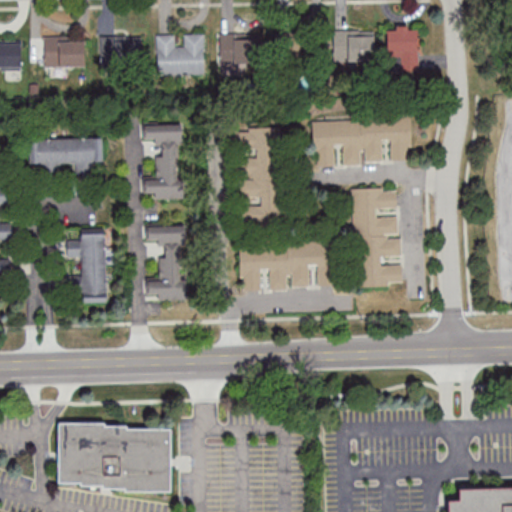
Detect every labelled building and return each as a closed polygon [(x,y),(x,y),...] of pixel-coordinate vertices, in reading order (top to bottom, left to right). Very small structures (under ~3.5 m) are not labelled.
[(387,71),(419,71),(419,25),(387,25),(387,71)] [(374,60),(374,30),(324,30),(324,60),(374,60)] [(157,34),(157,75),(206,74),(205,33),(183,33),(183,44),(176,44),(176,33),(157,34)] [(220,34),(220,63),(250,63),(250,34),(220,34)] [(85,35),(44,35),(44,66),(85,66),(85,35)] [(142,35),(99,35),(99,65),(142,65),(142,35)] [(287,41),(293,60),(308,54),(301,36),(287,41)] [(21,38),(0,38),(0,67),(21,68),(21,38)] [(383,164),(383,144),(389,144),(390,161),(413,160),(411,117),(313,120),(314,167),(339,166),(339,165),(383,164)] [(185,200),(183,123),(145,124),(145,140),(156,139),(156,177),(145,178),(145,194),(154,194),(154,200),(185,200)] [(239,222),(284,222),(283,127),(236,127),(236,150),(253,150),(253,156),(238,156),(239,201),(239,222)] [(29,138),(30,165),(40,165),(40,175),(58,174),(58,164),(75,164),(75,175),(94,175),(94,138),(29,138)] [(351,190),(355,287),(403,286),(403,264),(383,265),(383,257),(401,257),(399,217),(381,217),(381,211),(398,210),(398,188),(351,190)] [(0,286),(9,286),(8,259),(0,259),(0,239),(12,239),(12,222),(0,222),(0,286)] [(188,299),(188,226),(147,227),(147,242),(159,242),(160,280),(148,280),(148,299),(188,299)] [(107,302),(106,228),(81,228),(81,239),(67,239),(67,257),(81,257),(82,275),(69,275),(69,294),(79,294),(79,303),(107,302)] [(333,241),(239,242),(240,290),(265,290),(265,273),(268,273),(268,288),(334,287),(333,241)] [(58,487),(171,488),(171,425),(59,424),(58,487)] [(511,511),(511,486),(459,488),(459,500),(449,500),(449,511),(511,511)]
